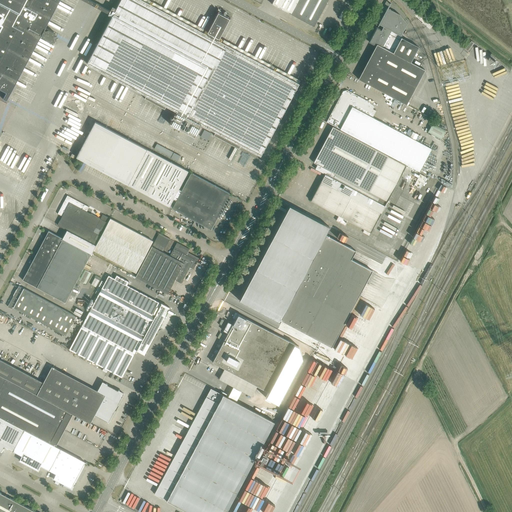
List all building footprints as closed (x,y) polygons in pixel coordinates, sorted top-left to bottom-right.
[(0,0),(0,96),(6,100),(42,34),(42,37),(46,38),(46,41),(50,43),(55,41),(53,36),(48,33),(49,30),(45,27),(59,0),(0,0)] [(218,11),(218,12),(208,31),(205,30),(203,33),(142,0),(120,0),(115,11),(114,10),(115,8),(112,6),(108,15),(111,16),(112,16),(87,64),(146,95),(145,99),(165,109),(166,106),(176,111),(169,124),(170,124),(194,137),(201,124),(215,132),(214,135),(239,149),(240,145),(260,156),(299,83),(221,42),(222,39),(220,38),(230,18),(218,11)] [(273,0),(272,4),(291,14),(314,26),(327,0),(273,0)] [(369,42),(376,45),(410,62),(411,62),(419,47),(400,37),(407,23),(399,14),(388,8),(391,3),(390,3),(380,21),(381,21),(379,24),(383,26),(381,30),(377,28),(369,42)] [(468,51),(474,43),(471,41),(465,49),(468,51)] [(414,87),(423,70),(424,69),(411,62),(410,62),(376,45),(367,62),(414,87)] [(507,74),(510,70),(500,63),(503,59),(492,52),(490,54),(480,47),(474,56),(483,62),(484,61),(496,69),(497,67),(507,74)] [(358,79),(405,104),(414,87),(367,62),(358,79)] [(343,91),(326,122),(420,172),(432,149),(372,118),(376,111),(373,109),(375,105),(347,90),(343,91)] [(468,126),(468,119),(462,120),(462,114),(454,115),(456,127),(468,126)] [(76,157),(83,161),(128,184),(147,149),(95,122),(76,157)] [(432,123),(427,133),(441,140),(446,131),(432,123)] [(406,165),(333,126),(313,162),(317,164),(315,169),(325,174),(384,206),(406,165)] [(204,129),(201,136),(208,140),(211,132),(204,129)] [(459,147),(468,145),(466,133),(457,135),(459,147)] [(173,199),(176,200),(181,191),(178,189),(188,171),(147,149),(128,184),(169,206),(173,199)] [(211,228),(229,193),(191,173),(181,191),(176,200),(172,208),(176,210),(179,212),(210,228),(211,228)] [(325,174),(311,201),(338,216),(336,221),(344,225),(347,220),(370,233),(384,206),(325,174)] [(421,188),(425,176),(419,174),(415,185),(421,188)] [(62,207),(59,214),(64,217),(68,219),(73,221),(77,224),(82,226),(86,228),(90,231),(94,224),(99,214),(95,212),(91,209),(86,207),(82,204),(77,202),(73,200),(68,197),(62,207)] [(289,206),(239,300),(279,321),(280,320),(325,235),(329,227),(289,206)] [(110,218),(93,250),(136,273),(153,241),(110,218)] [(51,228),(48,233),(54,237),(59,239),(63,241),(68,244),(72,246),(77,248),(81,251),(85,253),(93,239),(89,236),(84,234),(80,232),(75,229),(71,227),(66,225),(62,222),(56,219),(53,224),(51,228)] [(426,229),(428,223),(421,220),(419,226),(426,229)] [(325,235),(280,320),(331,347),(372,270),(351,259),(356,251),(325,235)] [(40,248),(38,253),(46,257),(50,259),(55,262),(59,264),(64,266),(68,269),(72,271),(77,273),(81,276),(86,278),(90,280),(95,283),(102,269),(98,266),(93,264),(89,261),(84,259),(80,257),(76,254),(71,252),(67,250),(62,247),(58,245),(54,243),(45,238),(43,243),(40,248)] [(135,277),(167,294),(175,280),(181,283),(187,271),(189,266),(193,269),(199,258),(188,252),(190,249),(177,242),(170,255),(152,246),(135,277)] [(29,269),(26,275),(34,279),(39,281),(43,284),(47,286),(52,289),(56,291),(61,293),(65,296),(69,298),(74,300),(78,303),(83,305),(92,288),(87,286),(83,283),(78,281),(74,279),(70,276),(65,274),(61,272),(56,269),(52,267),(48,265),(43,262),(35,258),(32,264),(29,269)] [(86,319),(69,350),(122,378),(137,350),(144,354),(158,328),(158,327),(168,308),(169,307),(169,308),(169,307),(161,303),(127,285),(129,281),(117,275),(114,279),(109,275),(86,319)] [(8,306),(11,308),(12,307),(64,336),(75,316),(19,285),(17,289),(16,289),(13,295),(14,296),(14,297),(12,298),(8,306)] [(232,324),(228,333),(212,362),(242,378),(255,380),(254,384),(268,392),(294,344),(238,314),(232,324)] [(228,333),(232,324),(228,322),(223,330),(228,333)] [(0,359),(0,375),(5,379),(36,395),(71,413),(92,424),(92,423),(90,422),(95,415),(96,415),(107,421),(108,422),(109,421),(109,420),(114,409),(116,410),(116,409),(115,409),(117,405),(118,405),(117,404),(123,393),(119,391),(119,390),(118,390),(107,384),(106,383),(106,384),(102,382),(98,389),(97,391),(52,366),(43,382),(0,359)] [(0,396),(63,429),(64,430),(66,426),(72,415),(70,414),(71,413),(36,395),(5,379),(0,375),(0,396)] [(173,458),(154,494),(167,500),(188,511),(225,511),(274,421),(211,388),(206,397),(187,432),(190,433),(176,459),(173,458)] [(63,429),(0,396),(0,416),(6,419),(24,429),(42,439),(54,445),(55,444),(56,445),(64,430),(63,429)] [(124,422),(130,411),(125,408),(120,420),(124,422)] [(6,419),(0,430),(0,449),(1,451),(4,446),(13,451),(24,429),(6,419)] [(42,439),(24,429),(13,451),(22,455),(19,460),(29,465),(42,439)] [(282,434),(277,445),(279,446),(281,442),(284,444),(287,436),(282,434)] [(29,465),(38,470),(40,465),(48,469),(59,448),(54,445),(42,439),(29,465)] [(73,485),(75,480),(84,463),(83,462),(84,461),(59,448),(48,469),(56,473),(53,478),(64,483),(70,487),(72,485),(73,485)] [(0,511),(37,511),(0,492),(0,511)]
